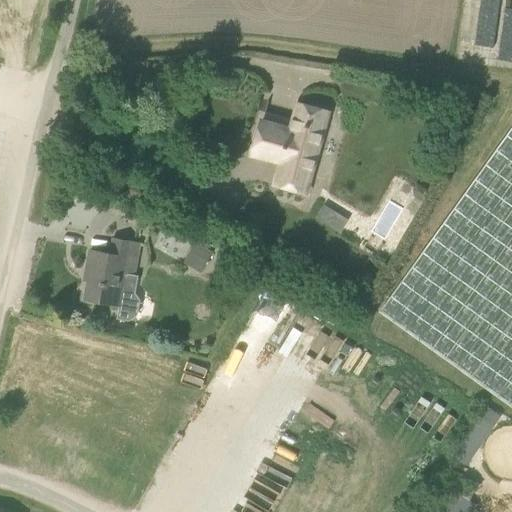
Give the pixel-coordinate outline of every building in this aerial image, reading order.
[(281,164),(275,185),(307,194),(329,113),(297,104),(290,129),(262,121),(252,156),(281,164)] [(511,129),(381,313),(511,406),(511,129)] [(318,217),(333,224),(339,212),(323,205),(318,217)] [(91,270),(85,300),(123,307),(121,319),(131,321),(139,315),(142,301),(137,293),(123,291),(126,276),(135,278),(142,244),(114,239),(111,255),(90,251),(87,269),(91,270)] [(196,242),(189,255),(207,265),(213,252),(196,242)] [(456,453),(470,462),(482,446),(468,436),(456,453)] [(472,511),(476,506),(447,488),(432,511),(472,511)]
